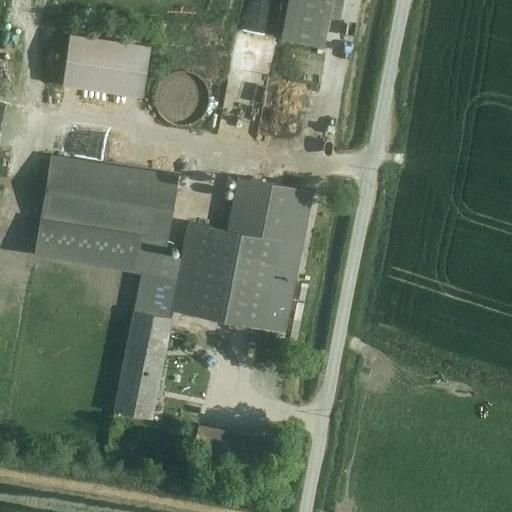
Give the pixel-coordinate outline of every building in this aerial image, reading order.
[(340,0),(292,0),(286,39),(333,46),(340,0)] [(142,97),(150,47),(69,34),(61,84),(142,97)] [(181,176),(50,155),(33,263),(139,280),(134,313),(175,320),(177,308),(185,258),(168,255),(181,176)] [(318,192),(236,179),(228,228),(191,222),(185,258),(177,308),(297,327),(318,192)] [(175,320),(134,313),(118,409),(157,416),(175,320)] [(261,442),(198,425),(191,452),(254,468),(261,442)]
